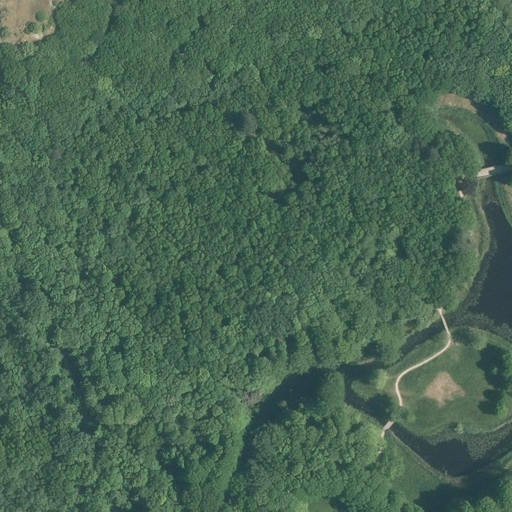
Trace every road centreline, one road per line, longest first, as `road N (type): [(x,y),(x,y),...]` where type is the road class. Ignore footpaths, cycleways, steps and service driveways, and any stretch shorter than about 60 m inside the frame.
road 1 (unknown): [(488,27),(488,51),(441,73),(351,42),(316,45),(251,74),(215,102),(89,145),(58,162),(17,205)]
road 2 (unknown): [(17,205),(48,247),(101,271),(158,224),(164,180),(178,160),(285,109),(316,45)]
road 3 (unclassified): [(117,511),(60,349),(0,225)]
